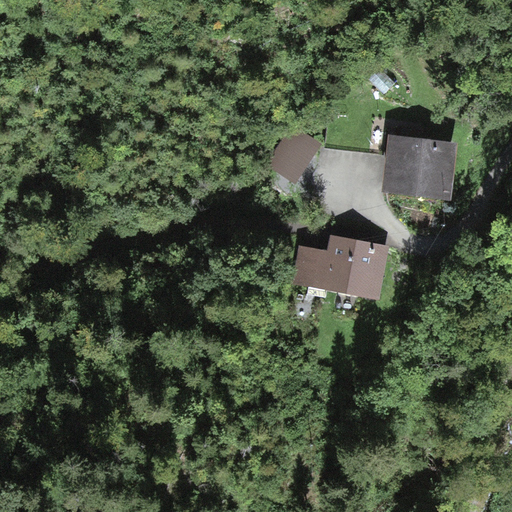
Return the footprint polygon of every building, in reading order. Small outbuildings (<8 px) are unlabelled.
[(378,68),(369,76),(382,90),(391,81),(378,68)] [(384,150),(388,116),(328,109),(325,144),(384,150)] [(396,128),(389,185),(445,193),(450,149),(414,144),(416,130),(396,128)] [(293,178),(315,145),(294,131),(272,164),(293,178)] [(385,249),(335,240),(331,256),(301,251),(297,277),(368,292),(368,291),(377,292),(385,249)]
